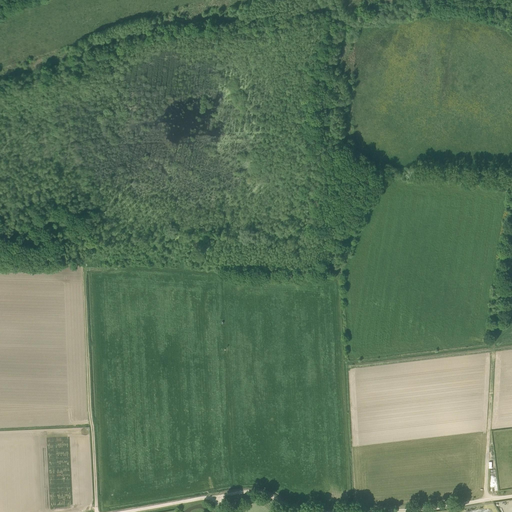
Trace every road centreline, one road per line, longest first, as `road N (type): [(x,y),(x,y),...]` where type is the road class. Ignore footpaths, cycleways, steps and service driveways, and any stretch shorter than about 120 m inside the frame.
road 1 (track): [(85,274),(98,511)]
road 2 (track): [(133,511),(251,492),(308,511)]
road 3 (track): [(493,351),(486,501)]
